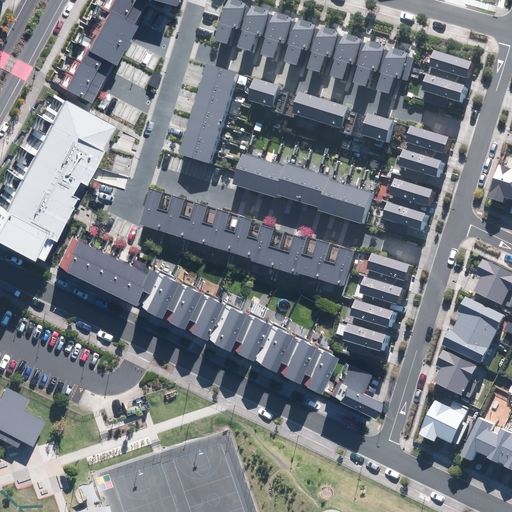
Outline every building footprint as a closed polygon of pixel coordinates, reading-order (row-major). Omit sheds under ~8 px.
[(180,0),(115,0),(109,12),(111,13),(90,51),(88,49),(66,90),(92,103),(113,64),(117,66),(125,51),(127,52),(132,43),(130,42),(138,26),(134,24),(146,0),(148,0),(150,1),(150,0),(154,0),(178,6),(180,0)] [(376,89),(388,93),(394,76),(407,81),(414,58),(407,56),(408,54),(390,48),(389,51),(384,49),(385,46),(366,40),(365,44),(361,43),(362,39),(344,34),(343,37),(337,35),(338,32),(320,26),(319,30),(313,28),(314,24),(297,18),(296,22),(291,21),(292,18),(274,12),(273,16),(267,14),(268,11),(251,5),(250,8),(245,7),(246,4),(233,0),(227,0),(215,39),(228,43),(233,28),(242,31),(237,47),(251,51),(256,35),(266,38),(261,54),(274,58),(279,42),(288,45),(283,61),(296,65),(302,49),(312,52),(307,68),(319,72),(324,56),(335,59),(330,75),(342,79),(348,63),(358,66),(353,82),(366,87),(371,70),(381,73),(376,89)] [(136,23),(161,36),(166,25),(171,27),(178,13),(155,3),(149,16),(142,12),(136,23)] [(424,101),(446,108),(449,99),(459,102),(464,85),(456,83),(458,76),(467,78),(472,62),(433,51),(428,66),(431,67),(428,75),(426,74),(421,90),(427,92),(424,101)] [(236,73),(205,64),(178,153),(209,162),(236,73)] [(143,79),(120,71),(115,80),(139,89),(143,79)] [(148,84),(158,89),(162,75),(155,72),(148,84)] [(362,134),(385,142),(392,120),(368,113),(367,116),(347,110),(348,107),(299,92),(298,95),(279,89),(280,85),(254,77),(247,99),(272,107),(271,110),(293,117),(294,114),(341,129),(340,132),(360,139),(362,134)] [(131,102),(112,95),(109,102),(128,110),(131,102)] [(38,258),(44,261),(55,241),(57,242),(75,208),(74,207),(78,199),(74,197),(82,182),(88,185),(105,151),(103,150),(116,127),(66,100),(0,226),(0,242),(36,261),(38,258)] [(447,137),(409,125),(404,141),(443,153),(447,137)] [(441,162),(402,150),(398,166),(436,177),(441,162)] [(317,210),(362,224),(372,194),(328,181),(330,177),(285,163),(284,167),(242,154),(232,184),(277,198),(278,194),(318,207),(317,210)] [(504,197),(511,199),(511,169),(499,165),(488,198),(502,203),(504,197)] [(433,190),(394,179),(390,194),(428,206),(433,190)] [(342,286),(353,251),(306,236),(306,239),(261,226),(262,223),(150,189),(139,224),(251,258),(251,261),(297,275),(297,272),(342,286)] [(426,214),(387,203),(383,218),(421,229),(426,214)] [(134,246),(139,226),(129,223),(124,243),(134,246)] [(144,291),(151,295),(160,275),(150,270),(147,275),(80,242),(66,271),(137,306),(144,291)] [(365,269),(405,281),(410,264),(370,252),(365,269)] [(474,292),(502,305),(511,284),(511,272),(484,259),(477,274),(481,277),(474,292)] [(307,387),(322,394),(339,359),(161,274),(160,275),(151,295),(144,309),(163,318),(168,310),(174,312),(169,322),(184,330),(189,319),(196,323),(192,332),(207,340),(214,325),(222,329),(215,344),(230,351),(235,341),(243,344),(238,354),(254,361),(261,347),(266,349),(259,363),(276,371),(281,362),(289,366),(284,377),(300,384),(305,374),(312,377),(307,387)] [(359,292),(398,304),(403,287),(364,276),(359,292)] [(442,344),(480,363),(504,315),(465,295),(458,309),(462,311),(452,331),(449,330),(442,344)] [(348,317),(389,328),(393,311),(353,300),(348,317)] [(342,340),(381,351),(386,334),(347,323),(342,340)] [(433,381),(470,398),(477,382),(471,380),(477,365),(442,350),(439,358),(443,360),(433,381)] [(370,416),(377,401),(357,392),(367,372),(346,362),(330,397),(370,416)] [(0,437),(16,446),(19,440),(30,446),(43,419),(22,408),(27,399),(6,389),(1,399),(0,398),(0,437)] [(453,441),(458,444),(469,424),(463,421),(470,409),(454,401),(450,407),(436,400),(418,433),(433,441),(436,436),(451,444),(453,441)] [(130,401),(122,404),(126,416),(145,409),(143,403),(132,407),(130,401)] [(119,404),(105,407),(108,421),(122,418),(119,404)] [(511,433),(501,428),(498,435),(490,431),(493,424),(479,418),(461,456),(471,461),(475,451),(511,468),(511,433)] [(82,487),(76,488),(80,493),(84,501),(86,506),(90,504),(98,502),(93,497),(91,489),(91,482),(87,485),(82,487)]
